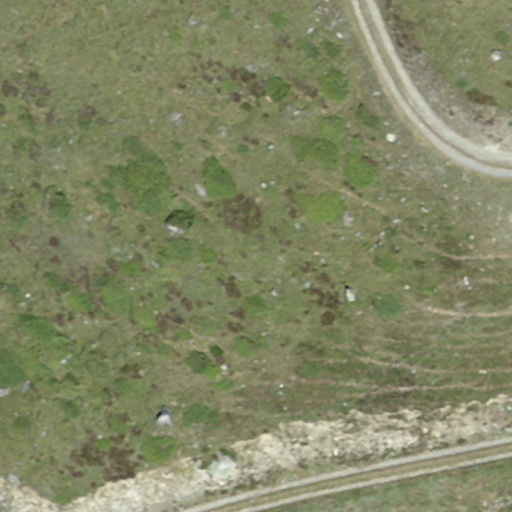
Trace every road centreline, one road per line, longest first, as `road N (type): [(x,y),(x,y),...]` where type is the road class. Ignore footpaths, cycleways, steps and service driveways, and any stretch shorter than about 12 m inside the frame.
road 1 (track): [(226,511),(511,447)]
road 2 (track): [(511,177),(449,146),(402,98),(357,0)]
